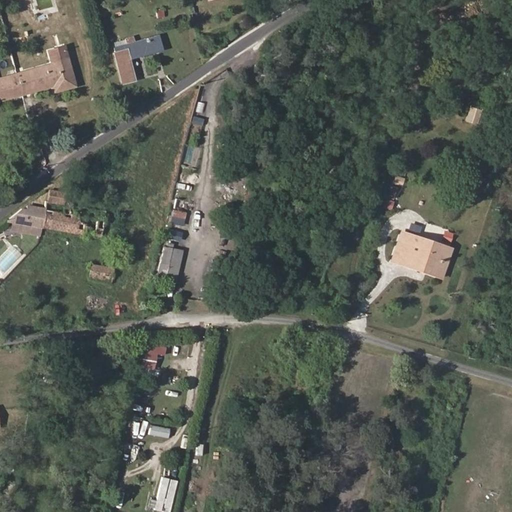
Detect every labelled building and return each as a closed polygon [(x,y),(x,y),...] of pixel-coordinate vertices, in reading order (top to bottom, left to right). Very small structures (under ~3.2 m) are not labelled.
[(161,50),(157,36),(115,48),(116,52),(114,53),(122,83),(134,81),(128,59),(161,50)] [(50,65),(67,60),(64,48),(46,53),(50,65)] [(17,74),(23,94),(53,86),(61,84),(62,90),(75,87),(67,60),(50,65),(17,74)] [(0,100),(23,94),(17,74),(0,78),(0,100)] [(55,92),(62,90),(61,84),(53,86),(55,92)] [(479,111),(470,108),(467,118),(476,121),(479,111)] [(190,126),(207,130),(209,120),(192,116),(190,126)] [(204,146),(205,140),(191,137),(190,143),(204,146)] [(392,184),(403,186),(404,177),(393,175),(392,184)] [(391,185),(387,197),(394,199),(397,187),(391,185)] [(45,209),(41,227),(100,238),(106,211),(81,207),(80,217),(62,213),(63,204),(65,192),(48,189),(45,209)] [(383,208),(391,210),(394,200),(386,198),(383,208)] [(80,217),(81,207),(63,204),(62,213),(80,217)] [(25,224),(41,227),(45,209),(27,206),(27,209),(22,208),(6,221),(12,222),(25,224)] [(25,224),(12,222),(11,229),(23,232),(25,224)] [(23,232),(40,234),(41,227),(25,224),(23,232)] [(165,238),(173,240),(176,229),(167,228),(165,238)] [(451,230),(442,232),(444,242),(454,240),(451,230)] [(392,261),(410,267),(412,262),(427,267),(426,273),(440,277),(449,248),(402,232),(392,261)] [(156,277),(164,278),(171,248),(163,247),(156,277)] [(174,281),(181,251),(171,248),(164,278),(174,281)] [(412,262),(410,267),(426,273),(427,267),(412,262)] [(111,280),(113,269),(91,264),(88,275),(111,280)] [(139,366),(152,369),(156,354),(143,350),(139,366)] [(161,386),(177,389),(179,374),(164,371),(161,386)] [(6,484),(15,484),(14,475),(5,476),(6,484)] [(167,511),(174,479),(161,476),(153,508),(167,511)]
